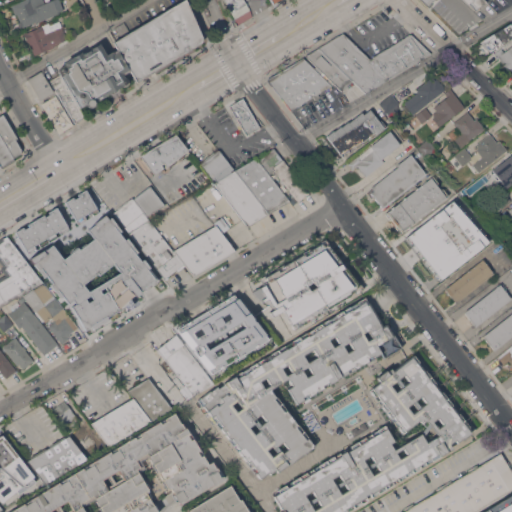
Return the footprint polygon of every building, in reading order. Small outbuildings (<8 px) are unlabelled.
[(22,0),(31,0),(33,4),(31,5),(32,8),(34,7),(37,13),(33,14),(36,21),(23,27),(17,13),(15,14),(11,5),(22,0)] [(113,41),(181,0),(185,0),(202,36),(202,39),(201,41),(199,43),(137,81),(130,70),(118,50),(113,41)] [(224,0),(244,0),(250,10),(235,19),(224,0)] [(461,0),(473,12),(484,2),(481,0),(461,0)] [(50,3),(51,6),(52,6),(53,8),(52,9),(56,17),(42,23),(36,8),(50,3)] [(480,43),(487,53),(511,36),(510,35),(511,33),(511,22),(511,21),(480,43)] [(62,26),(67,39),(59,42),(59,44),(53,46),(54,47),(48,50),(47,49),(35,55),(29,41),(28,42),(24,33),(42,25),(45,33),(62,26)] [(318,47),(343,32),(370,58),(411,33),(432,53),(365,93),(352,79),(318,47)] [(123,74),(124,76),(127,77),(128,79),(128,82),(127,83),(126,84),(124,84),(95,101),(94,105),(92,107),(88,106),(86,104),(79,108),(60,74),(58,70),(58,69),(58,68),(65,64),(64,62),(81,51),(82,53),(99,42),(107,54),(113,50),(114,53),(118,50),(130,70),(123,74)] [(495,52),(501,48),(502,49),(504,51),(511,44),(511,69),(509,72),(501,62),(502,61),(496,54),(495,52)] [(341,90),(305,55),(318,47),(352,79),(341,90)] [(318,93),(320,96),(315,99),(314,96),(291,109),(267,79),(303,57),(331,85),(318,93)] [(40,100),(28,78),(42,70),(54,91),(40,100)] [(84,116),(75,122),(50,80),(60,74),(79,108),(84,116)] [(418,91),(416,89),(435,75),(445,89),(427,103),(413,114),(410,109),(407,111),(403,106),(405,104),(404,102),(418,91)] [(465,106),(439,126),(432,117),(435,115),(433,113),(437,110),(434,107),(447,96),(445,94),(444,93),(450,88),(451,89),(465,106)] [(391,116),(387,111),(386,112),(380,103),(392,94),(399,103),(398,111),(391,116)] [(73,125),(73,126),(64,131),(64,130),(59,133),(57,129),(56,129),(54,126),(55,126),(46,111),(45,111),(43,108),(44,107),(42,103),(56,95),(73,125)] [(257,123),(259,127),(246,135),(245,133),(242,135),(241,132),(225,106),(238,99),(238,100),(242,98),(257,123)] [(427,108),(432,115),(422,123),(417,116),(416,114),(426,107),(427,108)] [(326,135),(333,130),(334,131),(340,125),(341,127),(348,121),(348,122),(362,111),(363,114),(370,109),(380,121),(381,120),(386,126),(377,134),(375,132),(363,142),(362,141),(349,151),(348,150),(342,155),(341,153),(340,153),(326,135)] [(485,128),(461,147),(449,132),(456,126),(455,124),(454,122),(467,111),(474,120),(477,118),(485,128)] [(0,115),(3,113),(17,137),(15,138),(22,149),(20,153),(13,157),(0,134),(0,115)] [(390,130),(400,144),(382,159),(384,161),(366,176),(362,171),(361,172),(359,169),(360,168),(357,165),(352,169),(348,163),(358,155),(359,156),(371,146),(370,146),(390,130)] [(154,146),(175,133),(188,150),(184,153),(185,154),(183,156),(184,157),(182,159),(178,160),(170,166),(170,167),(154,146)] [(482,157),(477,150),(479,148),(477,146),(478,145),(476,144),(473,140),(482,133),(485,137),(490,133),(497,142),(499,140),(507,150),(486,167),(486,166),(481,170),(475,162),(482,157)] [(0,134),(13,157),(15,160),(2,168),(2,167),(0,163),(0,134)] [(436,149),(426,157),(417,146),(428,138),(436,149)] [(170,169),(168,171),(165,172),(163,172),(161,169),(155,174),(140,155),(154,146),(170,167),(170,169)] [(473,158),(462,166),(454,155),(457,153),(456,152),(464,146),(465,148),(473,158)] [(255,157),(256,157),(258,160),(273,147),(282,159),(283,159),(310,194),(307,196),(306,195),(302,198),(303,200),(300,202),(299,200),(298,201),(280,178),(275,181),(290,200),(289,201),(255,157)] [(232,172),(234,170),(268,213),(248,226),(199,164),(218,149),(233,168),(230,170),(232,172)] [(410,153),(426,174),(384,207),(384,206),(382,207),(373,196),(372,198),(367,192),(372,188),(371,187),(397,166),(396,165),(410,153)] [(268,213),(234,170),(255,157),(289,201),(268,213)] [(445,161),(439,166),(436,162),(441,157),(445,161)] [(492,172),(511,159),(511,160),(511,184),(505,190),(492,172)] [(454,166),(450,170),(445,165),(449,161),(454,166)] [(480,176),(486,184),(477,191),(471,183),(470,182),(479,175),(480,176)] [(430,176),(431,177),(433,176),(448,194),(400,233),(395,226),(396,225),(395,224),(394,225),(384,213),(430,176)] [(146,216),(172,251),(173,250),(183,264),(165,278),(129,233),(114,212),(132,198),(133,199),(150,186),(165,205),(146,216)] [(85,221),(82,214),(94,210),(87,190),(65,199),(74,225),(85,221)] [(511,201),(495,213),(490,207),(507,194),(511,201)] [(438,281),(432,275),(434,273),(433,271),(431,273),(430,271),(428,271),(421,262),(422,261),(404,238),(452,201),(456,207),(459,205),(470,218),(468,219),(477,230),(480,228),(486,236),(484,238),(488,242),(438,281)] [(511,221),(507,225),(501,218),(510,212),(509,210),(511,207),(511,221)] [(29,258),(39,271),(41,269),(52,282),(50,285),(55,291),(58,289),(68,304),(71,307),(85,331),(91,328),(92,330),(109,320),(108,317),(124,307),(126,309),(129,309),(134,305),(130,299),(135,296),(137,296),(142,293),(142,290),(145,290),(146,291),(160,281),(155,274),(153,276),(147,270),(150,268),(143,260),(141,262),(136,255),(138,253),(127,239),(125,241),(119,234),(122,232),(111,218),(108,219),(105,215),(87,230),(94,239),(80,250),(79,248),(64,259),(53,244),(47,249),(47,254),(46,255),(43,250),(29,258)] [(176,248),(175,247),(193,237),(194,237),(215,225),(235,250),(193,275),(183,264),(173,250),(176,248)] [(0,277),(6,274),(5,274),(1,268),(3,266),(0,261),(0,238),(2,237),(3,238),(7,235),(27,261),(42,282),(0,307),(0,277)] [(283,310),(271,317),(269,312),(274,309),(268,298),(263,301),(261,299),(263,297),(252,291),(263,285),(263,283),(260,278),(265,275),(266,276),(278,269),(277,267),(283,263),(284,265),(304,253),(303,252),(310,248),(311,249),(322,243),(321,241),(325,238),(335,251),(334,252),(338,257),(339,256),(343,261),(341,263),(344,267),(345,266),(346,268),(348,267),(350,271),(349,272),(352,276),(354,275),(364,288),(356,293),(354,290),(350,293),(351,295),(294,329),(283,310)] [(483,258),(494,273),(456,303),(445,288),(483,258)] [(500,283),(500,284),(503,282),(506,287),(504,289),(511,297),(475,326),(464,312),(500,283)] [(40,286),(44,284),(77,327),(70,333),(71,335),(68,337),(69,338),(62,343),(49,326),(55,320),(52,316),(46,321),(44,320),(43,321),(31,306),(31,307),(23,296),(40,286)] [(209,369),(207,370),(179,334),(180,332),(177,328),(234,294),(250,313),(249,313),(253,318),(252,319),(254,321),(255,320),(266,334),(265,335),(268,339),(267,340),(266,343),(257,348),(256,346),(244,353),(245,355),(237,360),(236,359),(224,366),(225,368),(217,373),(216,371),(211,373),(209,369)] [(31,307),(29,308),(34,314),(35,313),(58,344),(45,355),(22,326),(20,328),(9,314),(21,304),(18,299),(23,296),(31,307)] [(256,472),(248,461),(247,462),(238,450),(239,450),(231,439),(229,440),(220,427),(221,427),(213,416),(212,417),(207,411),(209,409),(203,405),(204,404),(198,399),(210,390),(210,391),(216,386),(218,388),(225,383),(224,382),(364,297),(368,303),(367,304),(381,326),(385,323),(388,328),(389,327),(402,347),(384,358),(381,353),(303,400),(296,404),(287,389),(292,386),(288,378),(270,389),(275,397),(276,396),(286,409),(285,410),(297,425),(298,424),(308,438),(307,438),(314,446),(288,465),(287,464),(277,472),(276,469),(270,474),(269,472),(260,479),(256,472)] [(511,336),(494,350),(483,335),(511,312),(511,336)] [(0,317),(5,313),(13,324),(4,331),(0,326),(0,317)] [(157,349),(176,334),(214,383),(194,395),(157,349)] [(5,349),(4,350),(3,348),(4,348),(3,347),(16,337),(23,346),(24,345),(27,349),(26,350),(34,360),(23,368),(19,364),(17,365),(5,349)] [(499,356),(498,355),(508,348),(508,349),(509,350),(510,350),(511,352),(511,367),(510,364),(511,363),(509,360),(503,364),(499,358),(500,357),(499,356)] [(0,349),(16,370),(6,377),(0,369),(0,349)] [(276,511),(281,509),(273,496),(280,492),(279,489),(381,426),(386,423),(385,421),(396,439),(390,443),(394,449),(420,433),(426,443),(439,435),(426,419),(422,423),(419,419),(403,433),(369,390),(380,381),(377,377),(385,370),(386,371),(389,369),(390,372),(392,370),(393,372),(414,354),(469,426),(467,428),(470,433),(461,440),(461,439),(457,442),(455,439),(450,444),(453,448),(439,457),(438,456),(346,511),(276,511)] [(133,398),(133,397),(127,390),(148,378),(171,408),(151,420),(133,398)] [(109,446),(105,442),(98,432),(91,423),(133,398),(151,420),(109,446)] [(72,409),(71,410),(79,420),(76,423),(79,427),(69,434),(66,430),(50,410),(64,399),(72,409)] [(6,511),(174,412),(181,423),(181,422),(184,428),(186,427),(188,431),(189,431),(200,449),(203,454),(203,455),(208,463),(212,461),(216,468),(217,467),(218,469),(220,468),(223,475),(222,475),(224,478),(180,504),(179,502),(179,503),(174,494),(171,488),(151,500),(153,504),(154,504),(158,511),(6,511)] [(105,442),(94,452),(86,442),(98,432),(105,442)] [(1,435),(0,435),(0,499),(3,503),(34,479),(1,435)] [(27,461),(69,435),(79,447),(87,458),(45,484),(44,481),(43,482),(27,461)] [(79,447),(85,442),(94,453),(87,458),(79,447)] [(511,488),(472,511),(401,511),(500,452),(506,461),(508,460),(511,467),(511,488)] [(187,511),(189,510),(188,510),(230,485),(239,500),(241,498),(249,511),(250,511),(187,511)] [(511,511),(511,494),(488,507),(490,511),(511,511)]
